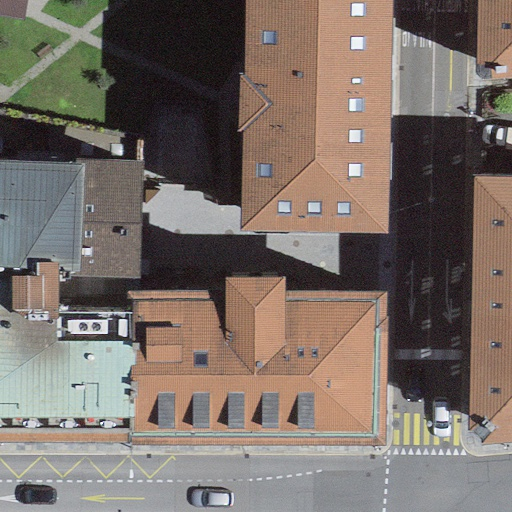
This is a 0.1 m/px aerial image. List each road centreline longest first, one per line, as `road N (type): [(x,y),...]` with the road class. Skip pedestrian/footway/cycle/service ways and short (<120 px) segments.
road 1 (secondary): [(433,0),(426,508)]
road 2 (unknown): [(431,251),(225,243),(191,229),(166,168)]
